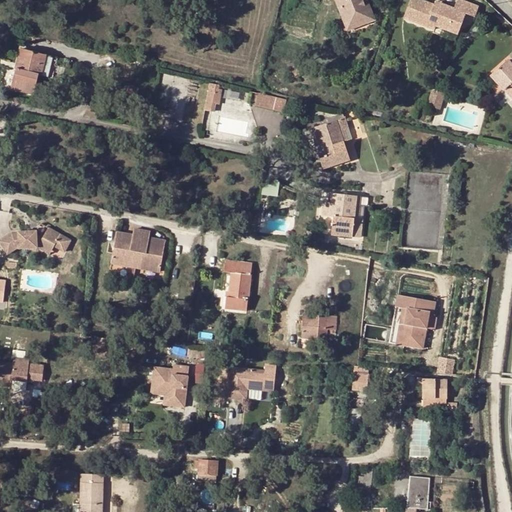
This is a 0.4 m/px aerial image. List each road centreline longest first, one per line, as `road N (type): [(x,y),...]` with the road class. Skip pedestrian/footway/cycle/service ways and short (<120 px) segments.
road 1 (track): [(511,257),(492,396),(503,511)]
road 2 (residential): [(181,137),(0,100)]
